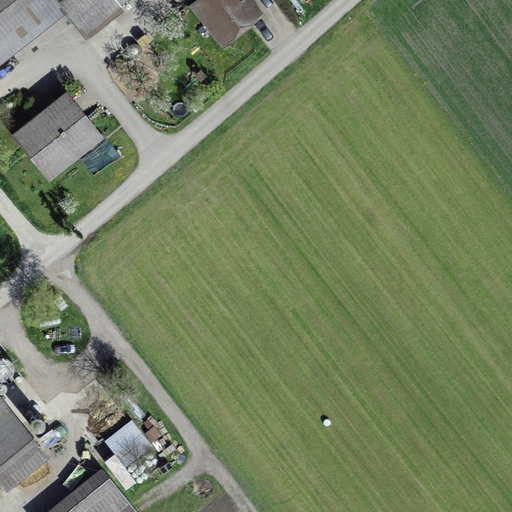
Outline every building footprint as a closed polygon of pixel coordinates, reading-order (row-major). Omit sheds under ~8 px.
[(0,0),(0,48),(57,4),(66,15),(74,8),(91,29),(106,18),(103,14),(120,0),(0,0)] [(205,0),(197,7),(206,18),(209,17),(216,26),(215,29),(223,40),(257,13),(246,0),(205,0)] [(67,97),(17,135),(49,175),(98,137),(67,97)] [(0,398),(0,479),(4,485),(44,453),(0,398)] [(152,446),(131,419),(105,440),(125,466),(152,446)] [(113,511),(127,501),(103,472),(53,511),(113,511)]
